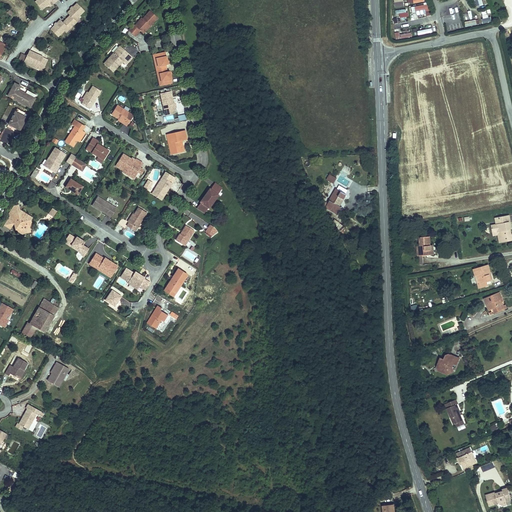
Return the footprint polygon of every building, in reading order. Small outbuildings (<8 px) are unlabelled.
[(32,0),(39,10),(46,5),(51,2),(52,4),(58,0),(32,0)] [(60,18),(50,27),(57,35),(63,29),(67,26),(69,28),(76,22),(74,20),(78,16),(85,11),(78,2),(68,11),(70,14),(63,21),(60,18)] [(129,22),(136,28),(141,22),(142,24),(149,16),(151,18),(158,10),(150,2),(143,10),(142,9),(135,17),(134,16),(129,22)] [(411,6),(412,12),(416,12),(417,15),(426,13),(426,16),(431,15),(429,3),(411,6)] [(6,6),(0,17),(0,19),(6,24),(10,17),(6,14),(10,8),(6,6)] [(398,10),(399,18),(408,16),(407,8),(398,10)] [(461,13),(455,12),(454,17),(449,16),(447,23),(459,25),(461,13)] [(481,15),(484,24),(492,22),(489,13),(481,15)] [(151,18),(149,16),(142,24),(144,25),(151,18)] [(395,33),(396,39),(412,36),(411,29),(401,31),(395,33)] [(113,67),(120,59),(119,58),(122,55),(123,57),(126,60),(133,52),(121,41),(104,58),(113,67)] [(35,66),(40,56),(25,48),(22,54),(20,53),(17,57),(35,66)] [(166,65),(169,64),(168,56),(165,57),(164,53),(154,55),(155,59),(158,59),(159,66),(166,65)] [(45,58),(40,56),(35,66),(40,68),(45,58)] [(158,59),(155,59),(159,78),(161,78),(160,70),(167,68),(166,65),(159,66),(158,59)] [(159,82),(169,80),(169,76),(171,76),(170,68),(167,68),(160,70),(161,78),(159,78),(159,82)] [(14,81),(8,94),(31,104),(35,95),(18,87),(20,83),(14,81)] [(101,86),(93,82),(89,90),(86,96),(84,100),(93,104),(101,86)] [(170,88),(160,90),(163,107),(165,107),(172,106),(175,105),(174,101),(173,101),(170,88)] [(132,111),(116,100),(110,109),(117,114),(122,118),(122,119),(125,121),(132,111)] [(28,111),(21,107),(19,111),(15,109),(9,123),(20,128),(28,111)] [(85,120),(77,114),(62,135),(70,140),(74,134),(85,120)] [(85,120),(74,134),(76,136),(87,121),(85,120)] [(185,138),(183,128),(165,132),(167,146),(172,145),(175,147),(176,151),(182,150),(180,139),(185,138)] [(91,132),(83,143),(95,151),(100,155),(106,147),(95,139),(97,136),(91,132)] [(56,160),(63,148),(52,142),(44,155),(48,157),(45,162),(53,166),(57,161),(56,160)] [(72,152),(73,150),(69,148),(64,155),(68,157),(72,152)] [(126,172),(133,170),(134,168),(135,167),(139,169),(141,166),(138,164),(140,160),(133,155),(132,156),(131,158),(128,157),(129,156),(121,150),(113,162),(121,167),(120,168),(126,172)] [(79,157),(72,152),(68,157),(76,162),(79,157)] [(79,181),(67,172),(62,180),(73,188),(79,181)] [(334,184),(337,178),(329,174),(326,180),(334,184)] [(159,175),(148,191),(157,198),(168,182),(159,175)] [(193,207),(200,212),(202,209),(201,208),(203,205),(205,206),(214,193),(213,193),(212,191),(214,188),(216,190),(218,186),(210,181),(206,187),(197,200),(193,207)] [(346,189),(335,184),(323,204),(337,210),(339,206),(337,205),(346,189)] [(113,201),(95,189),(88,200),(106,212),(113,201)] [(5,208),(2,214),(7,218),(11,220),(9,223),(16,228),(21,228),(20,223),(22,221),(23,219),(26,218),(25,214),(27,212),(16,204),(15,199),(11,200),(12,204),(5,206),(5,208)] [(55,204),(50,201),(46,206),(51,210),(55,204)] [(142,211),(134,205),(130,211),(128,213),(127,212),(123,219),(124,220),(121,223),(129,229),(132,225),(131,224),(134,220),(135,220),(142,211)] [(496,216),(492,217),(493,224),(501,223),(502,234),(511,232),(511,228),(510,228),(509,222),(508,215),(511,215),(510,208),(495,211),(496,216)] [(333,218),(329,221),(334,228),(338,225),(333,218)] [(501,223),(493,224),(493,228),(498,227),(499,234),(502,234),(501,223)] [(171,238),(179,244),(190,229),(181,224),(176,232),(175,232),(171,238)] [(206,224),(201,231),(207,235),(212,230),(208,225),(206,224)] [(63,228),(59,235),(73,244),(79,248),(83,243),(76,239),(78,236),(70,231),(70,232),(63,228)] [(414,243),(415,250),(428,249),(428,238),(427,230),(417,230),(418,239),(418,243),(414,243)] [(59,235),(58,236),(72,245),(77,251),(79,248),(73,244),(59,235)] [(93,250),(90,248),(83,259),(86,261),(93,250)] [(98,254),(93,250),(86,261),(91,264),(93,262),(106,271),(112,262),(99,253),(98,254)] [(489,266),(487,259),(472,263),(473,268),(476,267),(479,276),(476,276),(477,281),(490,277),(486,266),(489,266)] [(106,271),(93,262),(91,264),(104,273),(106,271)] [(120,265),(114,274),(122,279),(121,280),(130,286),(132,282),(139,287),(143,280),(137,276),(137,274),(129,269),(128,271),(120,265)] [(172,267),(160,285),(169,291),(181,273),(172,267)] [(66,270),(61,278),(64,280),(69,272),(66,270)] [(72,283),(78,275),(74,272),(69,281),(72,283)] [(160,285),(157,289),(166,295),(169,291),(160,285)] [(485,292),(490,302),(497,299),(499,303),(503,302),(499,292),(501,291),(499,286),(485,292)] [(114,307),(122,296),(112,289),(104,300),(114,307)] [(78,290),(74,296),(83,305),(88,300),(78,290)] [(27,318),(23,326),(32,331),(36,323),(44,327),(53,310),(46,306),(50,299),(43,296),(30,319),(27,318)] [(55,302),(50,299),(46,306),(53,310),(57,303),(55,302)] [(1,302),(0,304),(0,325),(4,328),(14,309),(1,302)] [(155,306),(151,304),(139,321),(148,327),(154,318),(156,320),(161,313),(153,309),(155,306)] [(441,365),(440,369),(450,365),(448,361),(451,357),(454,359),(457,353),(447,347),(443,347),(441,352),(438,351),(436,355),(438,357),(435,362),(441,365)] [(7,361),(2,371),(5,373),(7,371),(14,375),(19,367),(20,368),(25,360),(16,355),(11,363),(7,361)] [(431,363),(440,369),(441,365),(435,362),(438,357),(436,355),(431,363)] [(46,373),(42,380),(52,386),(64,369),(52,362),(49,367),(51,368),(48,374),(46,373)] [(456,398),(457,398),(455,393),(444,398),(453,418),(454,417),(462,414),(459,409),(458,407),(459,406),(456,398)] [(17,424),(21,427),(31,411),(29,409),(31,406),(23,401),(21,404),(22,405),(12,421),(17,424)] [(14,428),(17,424),(12,421),(10,420),(8,424),(14,428)] [(465,443),(455,447),(457,450),(459,456),(461,462),(471,458),(471,456),(474,455),(470,444),(466,445),(465,443)] [(508,492),(504,481),(490,485),(490,486),(483,488),(486,500),(495,497),(500,500),(503,493),(508,492)] [(390,511),(390,507),(387,498),(377,501),(377,502),(379,511),(390,511)]
